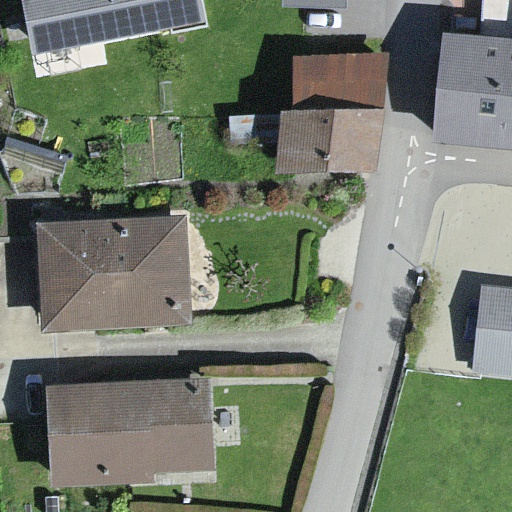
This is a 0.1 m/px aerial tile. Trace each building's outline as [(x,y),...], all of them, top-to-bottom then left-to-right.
[(199,0),(31,0),(44,63),(205,32),(199,0)] [(348,0),(288,0),(289,10),(348,12),(348,0)] [(511,31),(439,27),(432,131),(511,136),(511,31)] [(394,63),(304,69),(305,126),(389,124),(394,63)] [(305,126),(295,127),(288,180),(379,179),(389,124),(305,126)] [(187,224),(46,235),(52,342),(194,333),(187,224)] [(511,286),(483,283),(474,366),(511,370),(511,286)] [(210,388),(59,399),(67,485),(67,490),(154,483),(153,475),(216,471),(210,388)]
